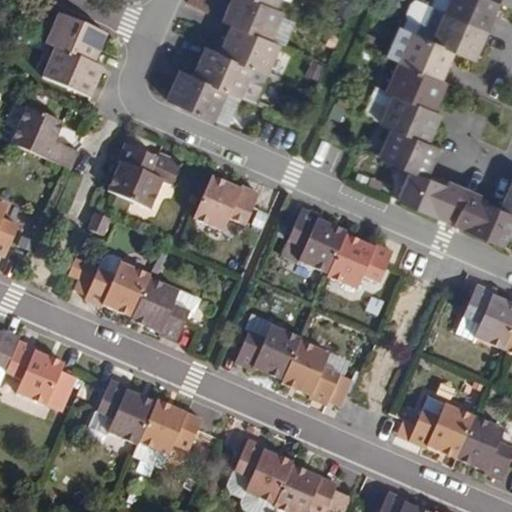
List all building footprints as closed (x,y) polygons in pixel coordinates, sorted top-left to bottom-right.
[(229,0),(221,20),(230,25),(269,41),(282,12),(275,9),(254,0),(229,0)] [(254,0),(275,9),(278,0),(254,0)] [(448,0),(432,0),(430,6),(444,12),(448,0)] [(487,30),(500,1),(497,0),(448,0),(444,12),(487,30)] [(431,41),(444,12),(430,6),(425,12),(419,24),(420,29),(417,35),(431,41)] [(431,41),(454,51),(474,60),(487,30),(444,12),(431,41)] [(54,50),(92,67),(105,36),(57,15),(43,46),(54,50)] [(218,53),(266,74),(279,45),(269,41),(230,25),(218,53)] [(412,33),(401,28),(388,57),(399,62),(412,33)] [(441,81),(454,51),(431,41),(417,35),(412,33),(399,62),(441,81)] [(205,47),(192,78),(225,92),(239,98),(253,104),(266,74),(218,53),(205,47)] [(102,71),(92,67),(54,50),(41,80),(88,100),(102,71)] [(441,81),(399,62),(386,92),(393,95),(433,113),(447,83),(441,81)] [(225,92),(192,78),(177,71),(163,103),(212,123),(225,92)] [(386,92),(377,88),(364,117),(380,124),(393,95),(386,92)] [(239,98),(225,92),(212,123),(226,129),(239,98)] [(433,113),(393,95),(380,124),(392,129),(428,145),(440,116),(433,113)] [(63,123),(25,108),(9,144),(69,170),(78,152),(55,142),(63,123)] [(412,172),(426,178),(439,149),(428,145),(392,129),(379,158),(412,172)] [(155,156),(123,142),(116,159),(120,162),(107,191),(149,211),(162,180),(151,175),(159,158),(155,156)] [(458,192),(426,178),(412,172),(398,203),(444,223),(452,207),(458,192)] [(241,191),(209,177),(190,220),(222,233),(226,223),(243,231),(259,194),(243,187),(241,191)] [(511,183),(500,210),(511,215),(511,183)] [(463,194),(458,192),(452,207),(457,210),(462,212),(468,196),(463,194)] [(0,196),(0,251),(7,255),(23,219),(5,211),(9,200),(0,196)] [(511,229),(511,215),(500,210),(468,196),(462,212),(455,227),(504,248),(511,229)] [(325,273),(343,233),(344,230),(316,218),(317,214),(299,207),(284,243),(301,250),(296,261),(325,273)] [(110,217),(94,210),(88,224),(104,231),(110,217)] [(343,233),(325,273),(324,276),(355,290),(359,280),(378,287),(393,251),(375,243),(374,247),(343,233)] [(100,252),(97,258),(115,266),(119,255),(122,249),(113,245),(104,246),(100,252)] [(83,256),(75,253),(67,271),(75,274),(83,256)] [(130,311),(147,272),(148,268),(119,255),(115,266),(97,258),(95,262),(87,279),(81,294),(99,303),(101,297),(130,311)] [(95,262),(83,256),(75,274),(79,276),(87,279),(95,262)] [(176,285),(147,272),(130,311),(127,315),(157,329),(156,332),(174,340),(189,307),(190,304),(172,296),(176,285)] [(503,350),(511,329),(511,303),(492,294),(493,291),(474,283),(459,318),(477,326),(472,337),(503,350)] [(176,285),(172,296),(190,304),(189,307),(192,308),(198,295),(176,285)] [(275,315),(253,306),(247,320),(250,321),(249,322),(267,330),(271,319),(273,320),(275,315)] [(477,326),(459,318),(451,335),(470,343),(472,337),(477,326)] [(281,376),(297,337),(300,331),(273,320),(271,319),(267,330),(249,322),(233,360),(251,368),(253,363),(281,376)] [(0,370),(4,372),(19,341),(21,336),(2,328),(0,332),(0,331),(0,370)] [(511,329),(503,350),(511,354),(511,329)] [(329,351),(297,337),(281,376),(278,381),(309,395),(308,398),(326,406),(328,400),(342,370),(324,362),(329,351)] [(19,341),(4,372),(3,376),(19,383),(14,394),(43,408),(60,372),(63,364),(34,351),(35,347),(19,341)] [(353,375),(342,370),(328,400),(339,405),(345,393),(353,375)] [(73,378),(60,372),(43,408),(58,414),(73,378)] [(137,442),(154,403),(125,390),(127,386),(110,379),(94,415),(111,423),(107,433),(135,446),(137,442)] [(428,438),(459,451),(477,410),(445,396),(441,406),(423,398),(414,417),(407,434),(426,442),(428,438)] [(157,398),(154,403),(137,442),(168,456),(174,444),(189,449),(202,420),(157,398)] [(506,423),(477,410),(459,451),(487,464),(485,468),(503,476),(511,455),(511,437),(501,432),(506,423)] [(94,415),(91,414),(85,431),(104,440),(107,433),(111,423),(94,415)] [(414,417),(407,414),(405,420),(400,430),(407,434),(414,417)] [(243,494),(272,507),(290,467),(291,464),(262,451),(264,447),(246,439),(230,475),(248,484),(243,494)] [(162,470),(168,456),(137,442),(135,446),(131,455),(162,470)] [(334,486),(290,467),(272,507),(269,511),(322,511),(331,493),(334,486)] [(421,511),(401,502),(402,499),(384,491),(374,511),(421,511)] [(341,511),(347,500),(331,493),(322,511),(341,511)] [(269,511),(272,507),(243,494),(238,507),(240,511),(269,511)]
